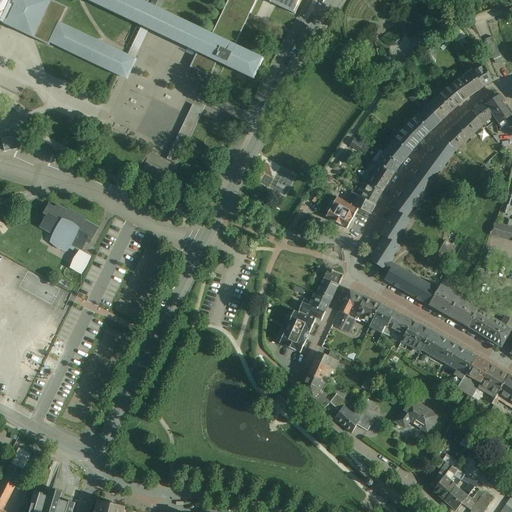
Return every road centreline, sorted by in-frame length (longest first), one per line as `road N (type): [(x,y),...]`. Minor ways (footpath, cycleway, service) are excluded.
road 1 (residential): [(442,511),(298,390),(352,274)]
road 2 (residential): [(91,451),(224,203)]
road 3 (residential): [(511,77),(446,124),(350,252)]
road 4 (residential): [(224,203),(332,0)]
road 5 (residential): [(99,472),(148,493),(236,497),(283,511)]
road 6 (residential): [(499,359),(352,274)]
road 7 (residential): [(387,82),(465,22),(511,11)]
road 8 (residential): [(284,235),(353,130)]
